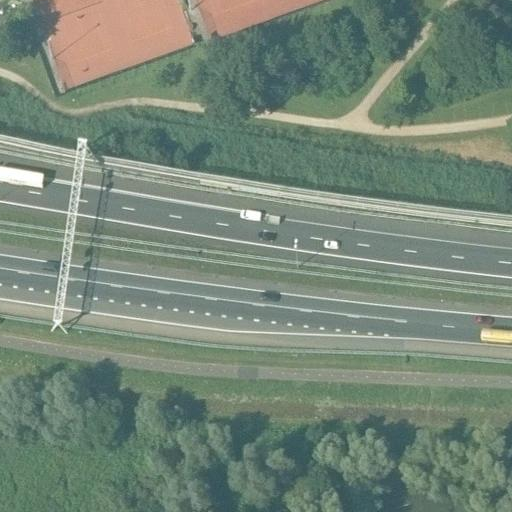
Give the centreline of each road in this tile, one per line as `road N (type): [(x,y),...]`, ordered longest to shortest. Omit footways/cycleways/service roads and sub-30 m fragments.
road 1 (motorway): [(511,263),(0,188)]
road 2 (motorway): [(0,269),(511,332)]
